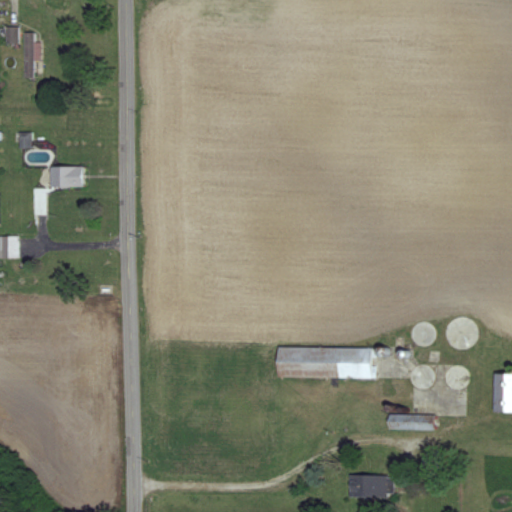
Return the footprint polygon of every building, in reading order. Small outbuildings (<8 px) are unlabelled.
[(6,43),(18,43),(19,28),(7,27),(6,43)] [(24,78),(36,78),(36,33),(25,33),(24,78)] [(53,188),(85,188),(85,167),(53,167),(53,188)] [(19,237),(0,236),(0,258),(19,259),(19,237)] [(446,321),(446,349),(469,349),(469,321),(446,321)] [(430,346),(430,324),(411,324),(411,346),(430,346)] [(279,378),(373,379),(374,349),(279,348),(279,378)] [(442,381),(455,391),(468,376),(455,365),(442,381)] [(419,368),(420,388),(431,388),(430,368),(419,368)] [(511,413),(511,374),(496,375),(496,413),(511,413)] [(436,431),(436,415),(390,415),(390,431),(436,431)] [(397,476),(353,476),(353,497),(397,497),(397,476)]
